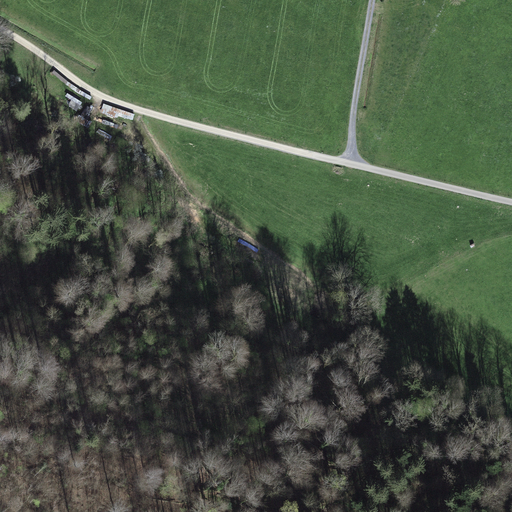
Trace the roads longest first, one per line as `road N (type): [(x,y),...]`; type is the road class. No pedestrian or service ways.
road 1 (track): [(511,201),(159,117),(83,85),(0,27)]
road 2 (track): [(371,0),(350,164)]
